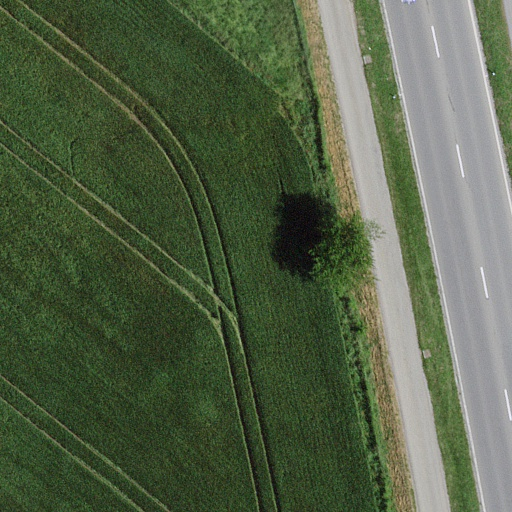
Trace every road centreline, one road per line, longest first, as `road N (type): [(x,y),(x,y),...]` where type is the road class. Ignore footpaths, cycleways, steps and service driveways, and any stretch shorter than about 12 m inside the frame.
road 1 (track): [(331,0),(433,511)]
road 2 (primary): [(511,422),(426,0)]
